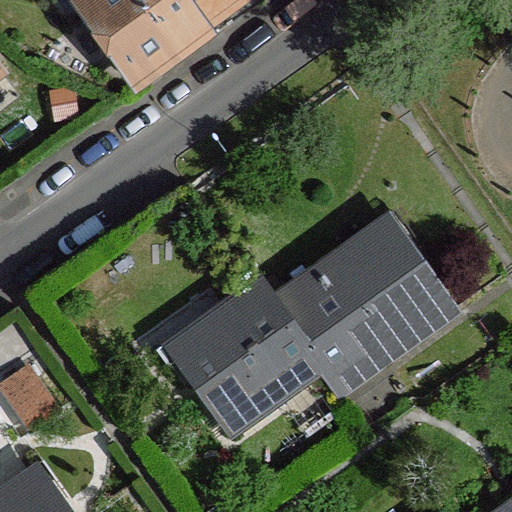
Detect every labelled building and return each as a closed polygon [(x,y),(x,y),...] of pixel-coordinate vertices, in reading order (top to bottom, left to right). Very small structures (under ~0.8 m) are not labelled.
[(140,75),(178,46),(144,0),(93,0),(88,4),(140,75)] [(144,0),(178,46),(209,24),(192,0),(144,0)] [(241,0),(192,0),(209,24),(241,0)] [(326,271),(280,304),(318,357),(335,380),(380,349),(388,360),(458,310),(404,233),(334,283),(326,271)] [(280,304),(265,284),(228,309),(237,321),(185,359),(236,431),(291,392),(283,383),(318,357),(280,304)] [(0,333),(0,373),(0,374),(41,346),(22,319),(0,333)] [(6,373),(26,416),(63,398),(43,356),(6,373)] [(70,511),(50,482),(7,511),(70,511)]
